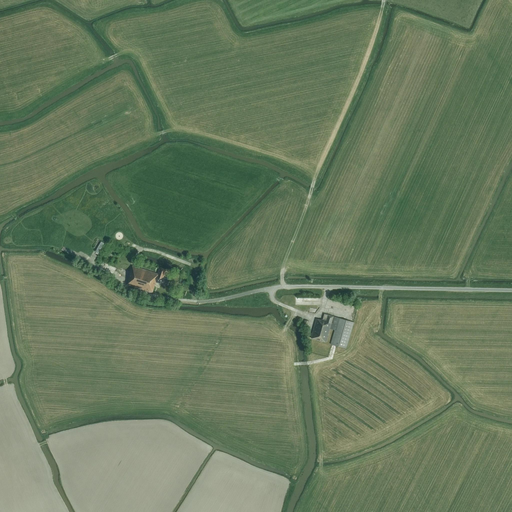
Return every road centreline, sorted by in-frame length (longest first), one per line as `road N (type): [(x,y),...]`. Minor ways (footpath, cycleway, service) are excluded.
road 1 (unclassified): [(194,301),(284,286),(511,290)]
road 2 (track): [(381,287),(376,316),(355,346),(294,364)]
